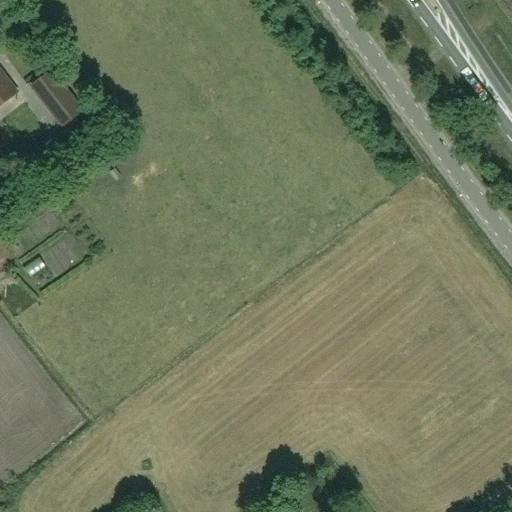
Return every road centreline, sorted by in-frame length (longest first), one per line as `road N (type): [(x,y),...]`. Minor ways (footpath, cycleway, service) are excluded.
road 1 (unclassified): [(511,245),(330,0)]
road 2 (primary): [(413,0),(511,120)]
road 3 (primary): [(511,116),(442,0)]
